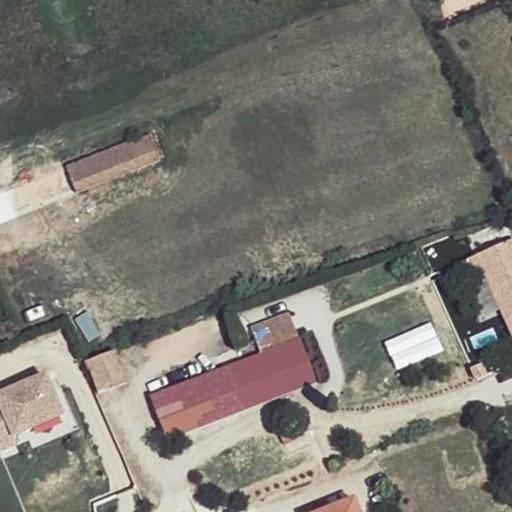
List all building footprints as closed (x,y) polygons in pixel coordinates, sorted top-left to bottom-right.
[(0,197),(0,227),(162,163),(149,135),(0,197)] [(511,242),(506,229),(480,242),(483,250),(490,263),(485,265),(511,324),(511,242)] [(483,250),(480,242),(453,254),(457,262),(483,250)] [(216,318),(120,356),(129,378),(227,342),(216,318)] [(157,397),(171,436),(320,376),(307,340),(157,397)] [(119,354),(93,363),(106,392),(132,383),(129,378),(120,356),(119,354)] [(53,372),(0,390),(0,440),(68,417),(53,372)] [(499,404),(465,415),(470,424),(492,414),(502,410),(499,404)] [(502,410),(492,414),(496,424),(506,420),(502,410)] [(298,422),(284,428),(291,444),(307,439),(298,422)] [(366,511),(362,500),(327,511),(366,511)]
